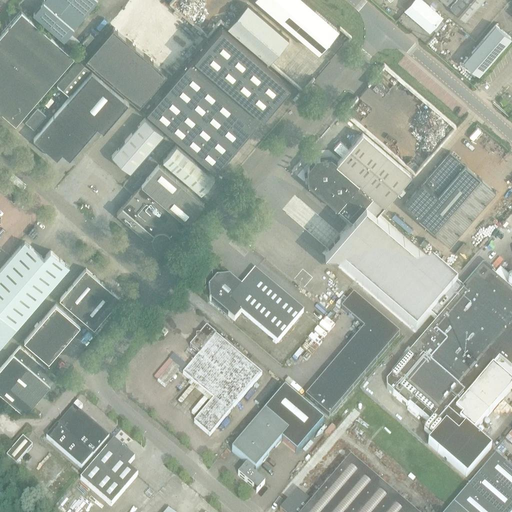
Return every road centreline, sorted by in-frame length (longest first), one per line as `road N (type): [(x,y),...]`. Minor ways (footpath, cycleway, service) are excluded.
road 1 (unclassified): [(248,511),(73,358),(155,279)]
road 2 (unclassified): [(155,279),(387,28)]
road 3 (unknown): [(168,265),(284,376),(303,373),(342,328)]
road 4 (unclassified): [(155,279),(0,150)]
road 5 (unclassified): [(387,28),(511,136)]
